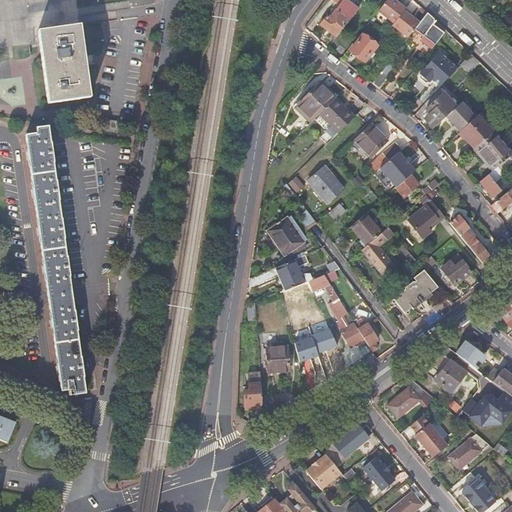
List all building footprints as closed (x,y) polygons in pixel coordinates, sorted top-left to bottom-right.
[(349,20),(359,8),(349,0),(342,0),(336,9),(330,17),(328,15),(321,24),(337,36),(349,20)] [(405,8),(395,0),(386,0),(378,11),(394,23),(404,10),(405,8)] [(415,28),(420,22),(404,10),(393,25),(408,37),(415,29),(415,28)] [(431,48),(435,44),(446,29),(427,12),(420,22),(415,28),(415,29),(424,35),(422,38),(426,41),(424,42),(431,48)] [(37,31),(39,44),(47,104),(89,98),(79,26),(37,31)] [(377,45),(363,35),(351,50),(365,61),(377,45)] [(422,71),(439,86),(456,67),(439,52),(422,71)] [(480,62),(469,52),(460,63),(470,72),(480,62)] [(387,64),(372,83),(379,89),(394,69),(387,64)] [(489,76),(492,73),(486,67),(483,70),(489,76)] [(298,105),(313,120),(319,114),(335,98),(335,97),(320,82),(298,105)] [(425,118),(434,128),(445,117),(447,115),(456,107),(444,93),(427,109),(431,113),(425,118)] [(319,114),(338,133),(354,118),(335,98),(319,114)] [(466,98),(462,101),(476,116),(479,113),(466,98)] [(462,101),(456,107),(447,115),(452,121),(461,130),(476,116),(462,101)] [(487,118),(480,112),(479,113),(476,116),(461,130),(460,131),(475,148),(493,132),(483,121),(485,120),(487,118)] [(509,117),(506,113),(498,120),(501,124),(509,117)] [(106,120),(104,130),(114,132),(116,122),(106,120)] [(388,141),(371,123),(354,140),(371,157),(388,141)] [(37,133),(25,135),(27,152),(26,153),(27,159),(28,159),(32,191),(31,191),(32,197),(33,197),(38,228),(37,229),(37,235),(39,235),(43,266),(42,266),(43,273),(44,273),(51,321),(49,321),(50,328),(52,328),(57,367),(56,367),(57,374),(58,374),(61,391),(69,390),(70,396),(85,393),(85,391),(94,390),(93,371),(82,371),(81,364),(81,356),(80,356),(77,332),(78,331),(76,326),(75,321),(75,316),(75,310),(74,311),(69,277),(70,277),(69,272),(68,267),(67,261),(68,256),(66,256),(64,239),(65,239),(63,234),(62,229),(62,223),(62,218),(61,218),(58,201),(60,201),(58,196),(57,190),(57,185),(57,180),(55,180),(53,163),(54,163),(53,158),(52,153),(51,147),(51,142),(50,142),(48,126),(36,128),(37,133)] [(493,132),(475,148),(474,149),(492,171),(497,166),(511,153),(511,152),(506,146),(504,147),(498,141),(501,139),(494,131),(493,132)] [(395,142),(369,164),(375,171),(401,149),(395,142)] [(415,171),(398,152),(379,169),(395,187),(414,172),(415,171)] [(321,169),(308,181),(327,203),(343,190),(334,179),(331,181),(321,169)] [(395,187),(395,188),(403,197),(418,184),(421,181),(414,172),(395,187)] [(488,174),(479,182),(492,197),(501,190),(488,174)] [(290,182),(298,191),(305,184),(296,175),(290,182)] [(420,191),(424,195),(426,194),(438,183),(434,179),(420,191)] [(511,187),(496,201),(503,208),(508,203),(511,199),(511,187)] [(392,193),(379,204),(384,211),(398,200),(392,193)] [(444,216),(431,200),(409,219),(423,237),(432,230),(429,226),(437,219),(438,220),(444,216)] [(339,203),(328,212),(334,219),(345,211),(339,203)] [(364,214),(350,227),(366,246),(381,233),(364,214)] [(449,223),(482,263),(490,256),(473,236),(475,235),(458,215),(449,223)] [(289,218),(267,234),(284,261),(309,246),(289,218)] [(366,246),(362,249),(383,275),(395,265),(378,246),(393,234),(388,227),(381,233),(366,246)] [(308,263),(305,255),(278,266),(283,280),(281,281),(285,290),(308,281),(312,279),(309,274),(304,276),(303,274),(300,274),(297,267),(308,263)] [(430,256),(419,265),(422,269),(424,272),(435,262),(430,256)] [(445,265),(441,268),(454,285),(470,272),(462,261),(454,267),(449,262),(448,263),(445,259),(442,261),(445,265)] [(424,272),(422,269),(390,295),(404,313),(411,307),(413,309),(432,294),(431,292),(437,286),(424,272)] [(324,275),(312,279),(308,281),(312,291),(325,285),(333,298),(334,301),(331,303),(330,303),(340,322),(337,323),(341,330),(350,347),(364,339),(354,323),(347,327),(340,317),(347,312),(338,297),(324,275)] [(312,291),(308,281),(285,290),(281,292),(287,306),(314,295),(312,291)] [(511,299),(496,311),(505,323),(506,323),(511,331),(511,299)] [(254,303),(246,306),(248,321),(256,320),(254,303)] [(364,340),(372,352),(376,349),(377,345),(374,341),(378,339),(367,323),(364,325),(361,321),(358,323),(356,321),(354,323),(364,339),(364,340)] [(315,375),(344,364),(333,337),(323,340),(327,350),(308,357),(315,375)] [(464,343),(455,354),(473,368),(482,356),(464,343)] [(287,346),(265,348),(267,372),(289,371),(287,346)] [(21,347),(11,349),(12,357),(22,356),(21,347)] [(449,361),(434,380),(450,392),(465,373),(449,361)] [(492,370),(486,378),(492,382),(500,372),(495,368),(493,371),(492,370)] [(500,372),(492,382),(511,397),(511,377),(502,369),(500,372)] [(262,408),(259,372),(247,373),(249,390),(243,391),(245,409),(262,408)] [(426,393),(411,380),(408,386),(407,386),(407,387),(386,405),(385,405),(396,419),(397,418),(396,418),(417,400),(418,400),(419,400),(419,399),(426,393)] [(418,400),(427,411),(437,403),(426,393),(419,399),(419,400),(418,400)] [(0,440),(5,442),(5,443),(6,444),(15,422),(14,421),(14,422),(0,416),(0,440)] [(413,436),(432,458),(446,446),(428,424),(413,436)] [(333,444),(323,452),(324,454),(333,464),(343,456),(343,458),(344,457),(344,456),(366,439),(367,438),(356,425),(355,426),(334,444),(333,443),(332,444),(333,444)] [(488,445),(475,434),(470,439),(469,438),(469,439),(447,457),(447,456),(446,457),(458,471),(458,470),(458,469),(480,452),(481,452),(481,451),(488,445)] [(511,455),(497,444),(493,449),(496,451),(507,460),(511,455)] [(339,473),(333,464),(324,454),(318,460),(317,459),(310,465),(311,466),(304,471),(319,489),(339,473)] [(394,480),(398,485),(408,477),(403,470),(392,479),(375,458),(376,458),(375,457),(361,468),(362,469),(380,490),(379,490),(380,491),(394,480)] [(484,472),(488,469),(491,466),(487,462),(478,469),(482,474),(484,472)] [(490,471),(488,473),(494,481),(500,476),(491,466),(488,469),(490,471)] [(290,492),(305,511),(306,511),(313,507),(291,479),(288,482),(287,482),(287,483),(286,484),(286,485),(286,486),(286,487),(286,488),(290,492)] [(475,510),(476,511),(482,511),(492,504),(488,499),(487,500),(486,500),(472,484),(472,483),(472,482),(465,487),(458,493),(459,494),(473,511),(472,511),(473,511),(475,510)] [(414,511),(421,505),(421,506),(422,505),(411,491),(410,492),(385,511),(414,511)] [(277,502),(285,511),(305,511),(290,492),(277,502)] [(371,511),(369,508),(361,498),(345,511),(371,511)] [(285,511),(277,502),(275,499),(259,511),(285,511)]
